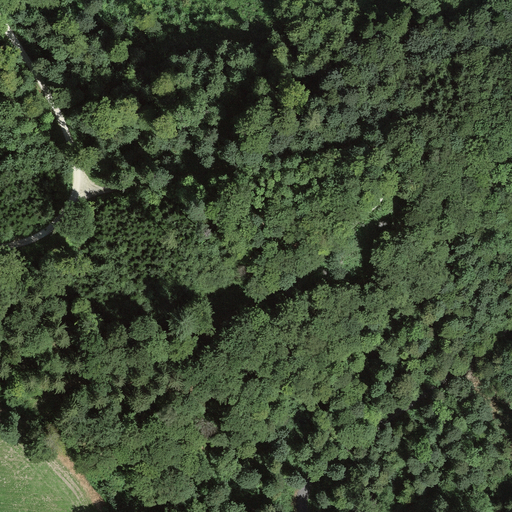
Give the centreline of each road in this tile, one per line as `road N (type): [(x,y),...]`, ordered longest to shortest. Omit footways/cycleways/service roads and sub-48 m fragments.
road 1 (track): [(66,442),(311,265),(378,200),(395,165)]
road 2 (track): [(395,165),(374,148),(260,155),(75,199)]
road 3 (unclassified): [(511,324),(325,461),(305,483),(300,511)]
road 4 (track): [(75,199),(68,133),(0,18)]
